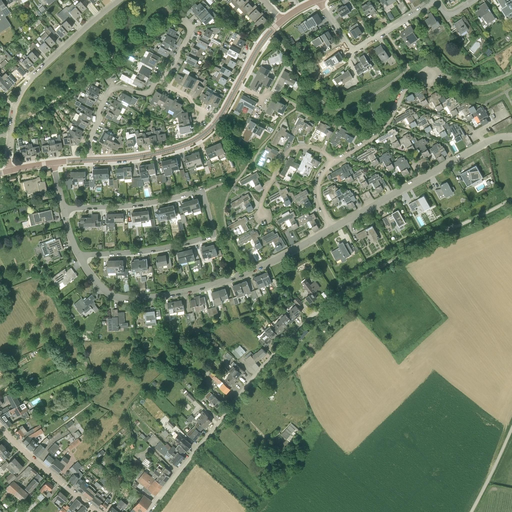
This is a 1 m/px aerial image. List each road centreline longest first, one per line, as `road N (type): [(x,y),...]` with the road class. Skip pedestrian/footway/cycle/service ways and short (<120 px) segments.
road 1 (residential): [(148,511),(326,303),(415,246),(511,199)]
road 2 (residential): [(78,254),(106,291),(134,298),(243,273),(332,227)]
road 3 (residential): [(332,227),(483,143),(511,136)]
road 4 (residential): [(78,254),(209,237),(202,192)]
road 5 (residential): [(318,0),(352,49),(433,0)]
road 6 (residential): [(120,0),(33,76),(14,107)]
road 7 (residential): [(63,207),(202,192)]
road 8 (tertiary): [(90,160),(181,146),(219,118)]
road 9 (residential): [(332,161),(383,127),(412,80),(432,75)]
road 10 (residential): [(97,511),(0,427)]
